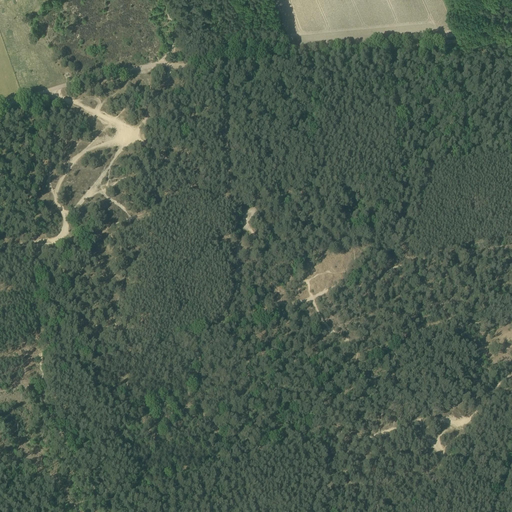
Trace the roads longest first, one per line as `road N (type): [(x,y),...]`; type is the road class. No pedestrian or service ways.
road 1 (track): [(511,37),(176,66)]
road 2 (track): [(176,66),(120,70),(0,102)]
